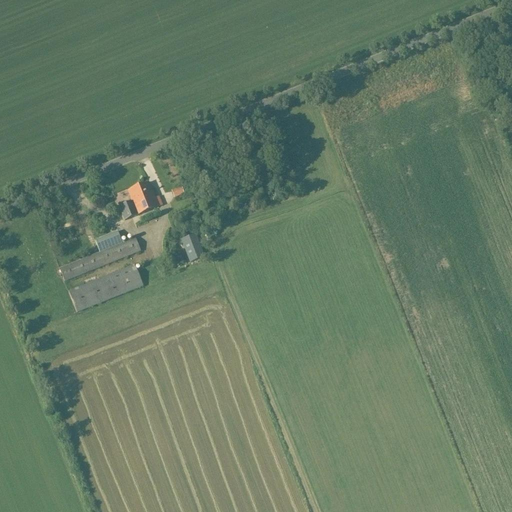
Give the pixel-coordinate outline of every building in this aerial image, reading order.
[(137,217),(158,208),(163,206),(159,199),(155,200),(148,185),(128,193),(132,203),(119,208),(125,222),(137,217)] [(174,200),(184,195),(181,188),(171,192),(174,200)] [(204,259),(196,236),(181,241),(189,264),(204,259)] [(63,283),(141,253),(136,239),(59,270),(63,283)] [(77,314),(143,287),(135,266),(68,293),(77,314)]
